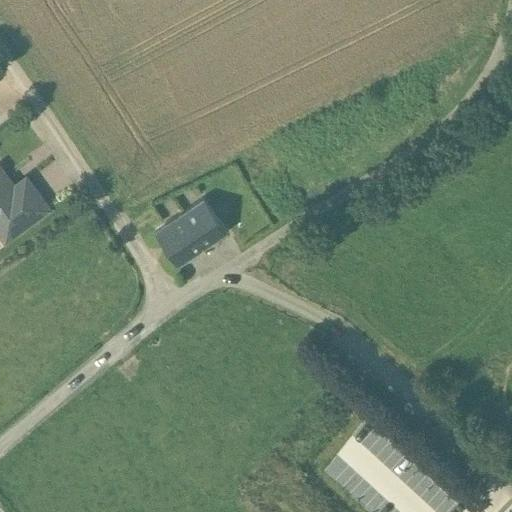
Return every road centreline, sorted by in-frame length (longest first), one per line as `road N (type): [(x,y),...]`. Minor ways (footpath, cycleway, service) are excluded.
road 1 (track): [(508,0),(501,55),(470,105),(164,314),(0,447)]
road 2 (track): [(164,314),(148,269),(0,50)]
